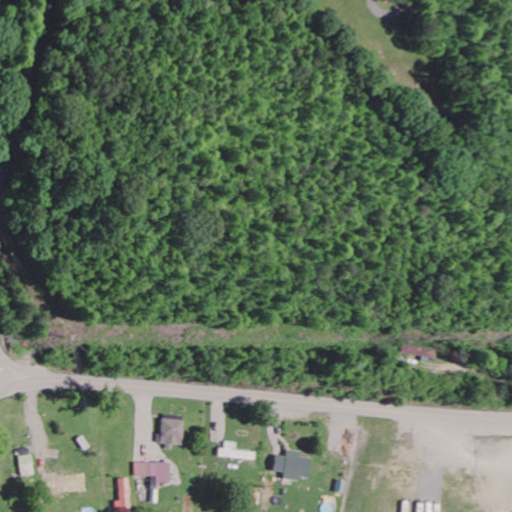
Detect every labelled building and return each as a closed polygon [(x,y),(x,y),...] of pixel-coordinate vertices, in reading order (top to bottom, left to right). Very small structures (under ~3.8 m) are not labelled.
[(163,448),(185,448),(186,421),(164,421),(163,448)] [(238,452),(238,443),(223,443),(222,459),(257,461),(257,453),(238,452)] [(312,459),(301,458),(302,453),(288,451),(287,457),(275,456),(273,471),(285,473),(284,480),(299,482),(300,478),(309,479),(312,459)] [(20,457),(23,478),(36,476),(33,456),(20,457)] [(157,477),(158,484),(173,484),(172,463),(136,464),(137,478),(157,477)] [(67,479),(67,473),(54,474),(54,481),(47,481),(48,497),(67,496),(66,488),(89,487),(88,478),(67,479)] [(121,504),(118,504),(118,511),(130,511),(130,480),(121,480),(121,504)]
